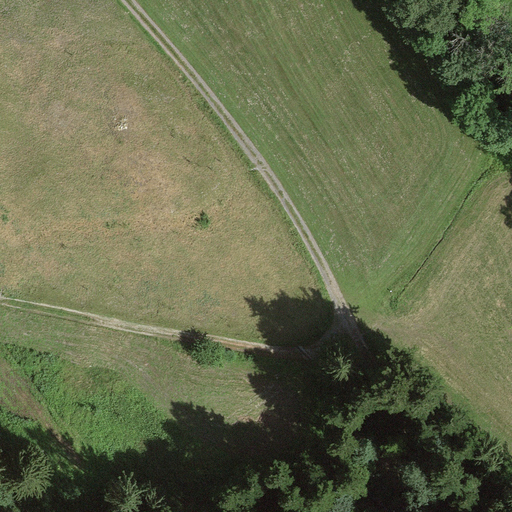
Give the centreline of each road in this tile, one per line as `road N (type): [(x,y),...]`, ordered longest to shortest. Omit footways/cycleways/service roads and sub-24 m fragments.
road 1 (track): [(127,0),(287,208),(338,300),(339,325),(324,347),(288,355),(0,301)]
road 2 (track): [(338,300),(453,511)]
